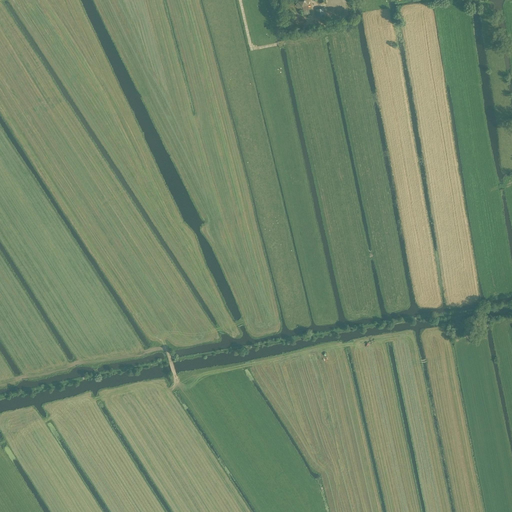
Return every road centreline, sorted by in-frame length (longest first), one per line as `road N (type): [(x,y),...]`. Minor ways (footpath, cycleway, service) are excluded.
road 1 (track): [(0,397),(169,360),(511,305)]
road 2 (track): [(0,105),(169,360)]
road 3 (track): [(353,343),(176,385),(169,360)]
